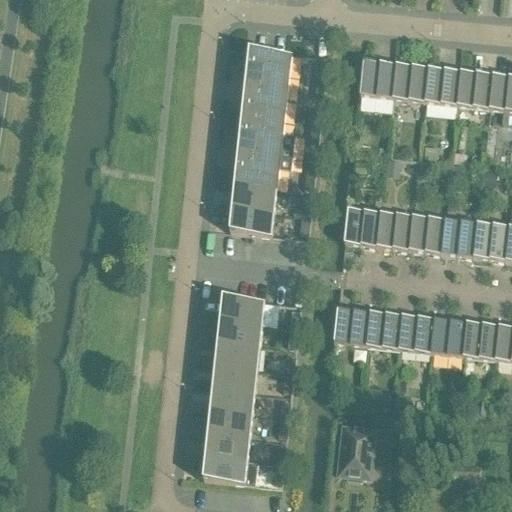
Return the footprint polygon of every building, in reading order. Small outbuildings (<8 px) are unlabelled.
[(250,55),(248,78),(290,82),(292,60),(257,56),(250,55)] [(297,58),(290,101),(297,103),(304,60),(297,58)] [(361,102),(394,105),(397,71),(365,67),(361,102)] [(319,68),(317,86),(326,87),(328,69),(319,68)] [(394,105),(426,109),(430,74),(397,71),(394,105)] [(426,109),(459,112),(462,78),(430,74),(426,109)] [(248,78),(246,101),(287,105),(290,82),(248,78)] [(459,112),(491,115),(495,81),(462,78),(459,112)] [(511,82),(495,81),(491,115),(505,117),(504,129),(511,129),(511,82)] [(326,87),(317,86),(315,104),(324,105),(326,87)] [(246,101),(243,124),(285,128),(287,105),(246,101)] [(314,113),(312,131),(321,132),(323,114),(314,113)] [(243,124),(241,147),(282,151),(285,128),(243,124)] [(321,132),(312,131),(310,149),(319,150),(321,132)] [(241,147),(238,169),(280,174),(282,151),(241,147)] [(370,151),(357,150),(356,158),(369,159),(370,151)] [(439,153),(426,152),(425,163),(437,164),(439,153)] [(467,159),(455,158),(454,167),(466,168),(467,159)] [(309,159),(307,177),(316,178),(318,159),(309,159)] [(390,165),(389,177),(399,178),(400,166),(390,165)] [(238,169),(236,192),(277,197),(280,174),(238,169)] [(436,181),(450,182),(451,170),(437,169),(436,181)] [(464,172),(453,171),(452,183),(463,184),(464,172)] [(495,188),(496,177),(487,176),(486,187),(495,188)] [(316,178),(307,177),(305,195),(314,196),(316,178)] [(236,192),(233,215),(275,220),(277,197),(236,192)] [(304,204),(302,222),(311,223),(313,205),(304,204)] [(275,220),(233,215),(231,238),(273,243),(275,220)] [(346,250),(378,254),(381,219),(349,216),(346,250)] [(378,254),(410,257),(414,223),(381,219),(378,254)] [(311,223),(302,222),(300,240),(309,241),(311,223)] [(410,257),(443,261),(446,226),(414,223),(410,257)] [(443,261),(475,264),(479,230),(446,226),(443,261)] [(475,264),(508,267),(511,233),(479,230),(475,264)] [(224,303),(221,326),(263,330),(266,307),(224,303)] [(335,350),(367,353),(371,319),(339,315),(335,350)] [(293,316),(291,334),(299,335),(301,317),(293,316)] [(367,353),(400,356),(403,322),(371,319),(367,353)] [(400,356),(432,360),(436,326),(403,322),(400,356)] [(221,326),(219,349),(261,353),(263,330),(221,326)] [(432,360),(465,363),(468,329),(436,326),(432,360)] [(465,363),(497,367),(501,332),(468,329),(465,363)] [(497,367),(511,368),(511,333),(501,332),(497,367)] [(299,335),(291,334),(289,352),(298,353),(299,335)] [(219,349),(217,372),(258,376),(261,353),(219,349)] [(288,361),(286,379),(295,380),(297,362),(288,361)] [(217,372),(214,395),(256,399),(258,376),(217,372)] [(295,380),(286,379),(284,397),(293,398),(295,380)] [(409,383),(398,382),(395,408),(406,409),(409,383)] [(346,386),(336,385),(335,395),(345,396),(346,386)] [(365,392),(364,406),(381,407),(382,394),(365,392)] [(214,395),(212,417),(253,422),(256,399),(214,395)] [(283,406),(281,425),(290,426),(292,407),(283,406)] [(212,417),(209,440),(251,445),(253,422),(212,417)] [(290,426),(281,425),(279,443),(288,444),(290,426)] [(339,481),(348,482),(347,485),(362,487),(363,484),(371,485),(376,437),(344,433),(339,481)] [(209,440),(207,463),(249,468),(249,467),(251,445),(209,440)] [(278,452),(276,470),(285,471),(287,453),(278,452)] [(249,468),(207,463),(204,486),(256,491),(259,468),(249,467),(249,468)] [(450,481),(480,482),(481,468),(450,467),(450,481)] [(285,471),(276,470),(274,488),(283,489),(285,471)]
